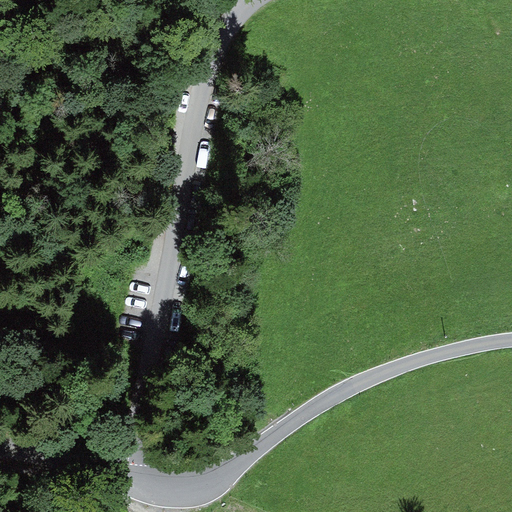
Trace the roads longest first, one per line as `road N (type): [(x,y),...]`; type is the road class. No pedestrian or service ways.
road 1 (unclassified): [(121,481),(211,77),(227,32),(253,0)]
road 2 (tertiary): [(511,339),(373,377),(202,482),(121,481)]
road 3 (tertiary): [(121,481),(0,448)]
